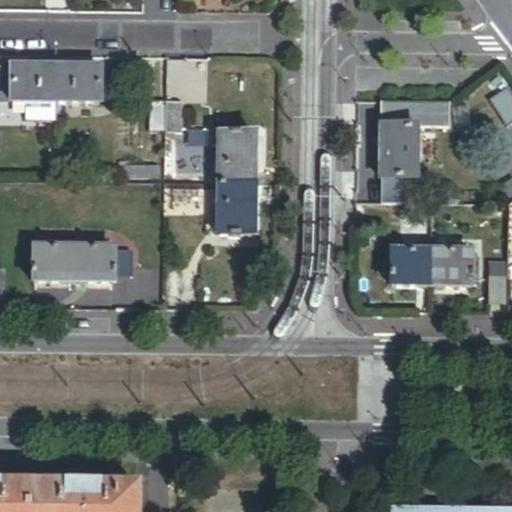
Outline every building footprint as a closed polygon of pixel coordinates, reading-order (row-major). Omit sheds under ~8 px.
[(165,61),(165,103),(206,103),(206,61),(165,61)] [(56,107),(56,69),(28,69),(13,69),(13,70),(0,69),(0,105),(12,106),(12,107),(27,107),(27,125),(53,125),(53,121),(56,121),(56,107)] [(56,69),(56,107),(95,108),(96,69),(56,69)] [(511,116),(511,99),(506,91),(496,98),(510,118),(511,116)] [(432,104),(380,104),(380,129),(382,129),(382,111),(414,111),(413,130),(416,130),(432,131),(432,104)] [(450,104),(432,104),(432,131),(450,131),(450,104)] [(151,136),(166,136),(166,105),(151,105),(151,136)] [(166,105),(166,136),(174,136),(181,136),(182,105),(166,105)] [(382,111),(382,129),(413,130),(414,111),(382,111)] [(413,130),(382,129),(380,129),(379,181),(412,182),(416,182),(416,130),(413,130)] [(219,136),(218,188),(256,188),(256,137),(219,136)] [(163,168),(130,168),(130,183),(163,184),(163,168)] [(379,181),(379,207),(412,208),(412,182),(379,181)] [(256,188),(218,188),(218,238),(255,238),(256,188)] [(34,286),(74,287),(74,250),(34,250),(34,286)] [(74,250),(74,287),(114,287),(114,282),(114,257),(114,251),(74,250)] [(391,290),(431,290),(431,254),(391,253),(391,290)] [(431,254),(431,290),(471,290),(471,263),(471,254),(431,254)] [(133,257),(114,257),(114,282),(132,282),(133,257)] [(504,306),(504,279),(485,279),(485,306),(504,306)] [(26,511),(27,487),(0,486),(0,511),(26,511)] [(137,511),(138,488),(27,487),(26,511),(137,511)]
